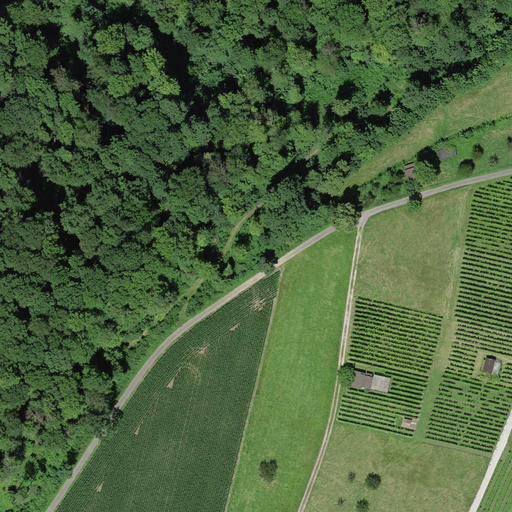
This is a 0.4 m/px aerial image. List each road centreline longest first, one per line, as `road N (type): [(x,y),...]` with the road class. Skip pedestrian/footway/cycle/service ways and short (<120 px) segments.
road 1 (track): [(47,511),(153,352),(194,318),(367,210),(511,169)]
road 2 (track): [(367,210),(331,422),(299,511)]
